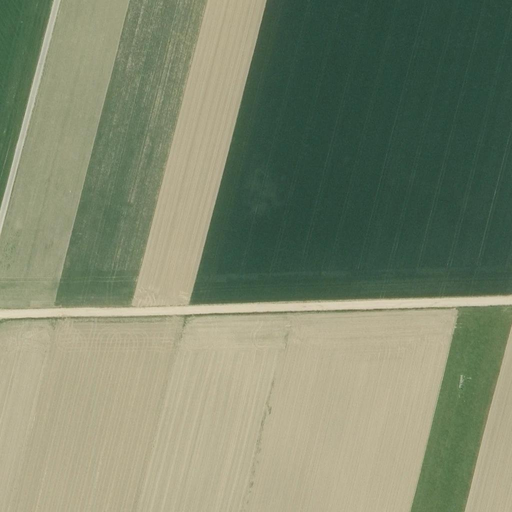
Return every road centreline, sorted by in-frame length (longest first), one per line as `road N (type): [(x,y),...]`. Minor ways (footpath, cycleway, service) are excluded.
road 1 (track): [(511,298),(0,315)]
road 2 (track): [(59,0),(0,232)]
